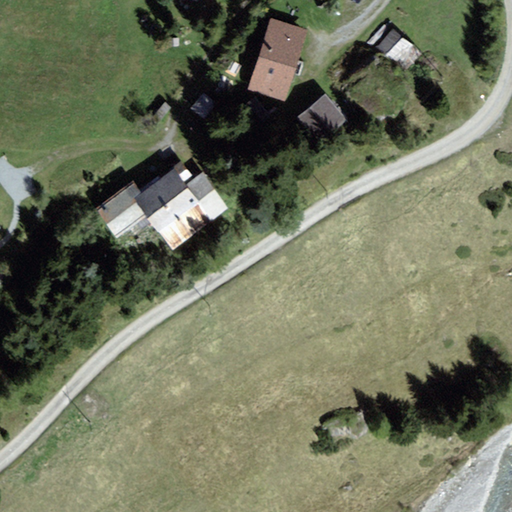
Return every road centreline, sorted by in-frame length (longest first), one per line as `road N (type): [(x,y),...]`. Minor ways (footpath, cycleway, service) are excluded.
road 1 (track): [(0,454),(125,336),(377,173),(481,127),(508,94),(511,73)]
road 2 (track): [(19,181),(78,146),(164,147),(179,99),(249,0)]
